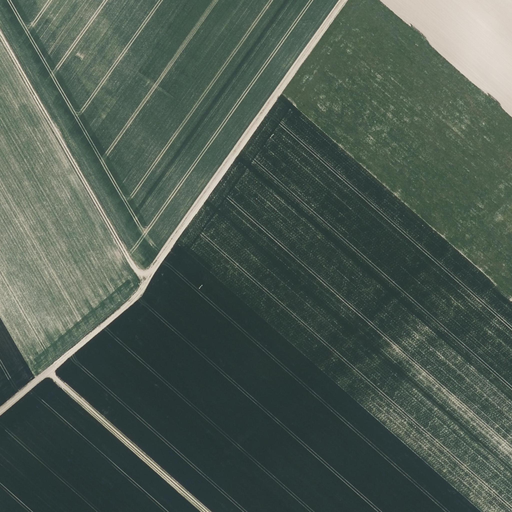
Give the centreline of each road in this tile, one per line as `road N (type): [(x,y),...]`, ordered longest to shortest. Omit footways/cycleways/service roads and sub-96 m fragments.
road 1 (track): [(203,511),(47,374),(141,294),(345,0)]
road 2 (track): [(146,279),(0,34)]
